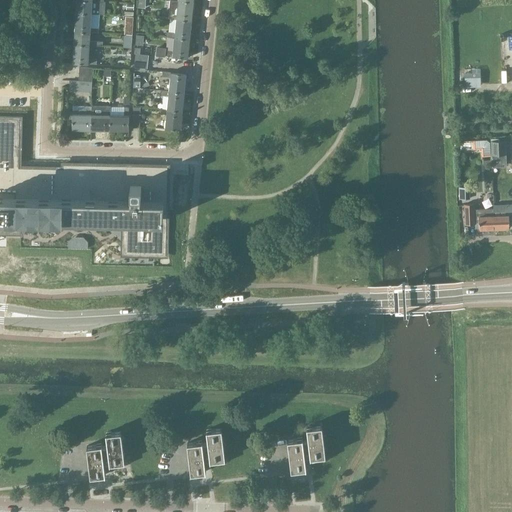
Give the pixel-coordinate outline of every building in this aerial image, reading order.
[(84,0),(76,0),(75,12),(91,13),(104,14),(105,1),(103,1),(100,1),(84,0)] [(191,20),(193,1),(178,0),(177,0),(172,0),(171,13),(168,13),(168,18),(176,19),(191,20)] [(90,27),(91,13),(75,12),(74,31),(90,32),(98,32),(98,28),(90,27)] [(189,39),(191,20),(176,19),(174,33),(166,32),(166,36),(174,37),(189,39)] [(89,40),(90,32),(74,31),(73,43),(94,45),(102,45),(102,41),(89,40)] [(187,57),(189,39),(174,37),(173,51),(164,50),(164,55),(187,57)] [(93,58),(94,45),(73,43),(72,62),(96,63),(96,59),(93,58)] [(148,54),(135,53),(134,60),(147,61),(148,54)] [(168,90),(184,92),(186,73),(162,71),(162,76),(170,77),(168,90)] [(464,72),(464,84),(479,85),(479,73),(464,72)] [(91,81),(78,80),(69,80),(69,90),(91,92),(91,81)] [(184,92),(168,90),(160,89),(160,94),(168,95),(166,109),(182,111),(184,92)] [(72,109),(71,129),(90,129),(91,114),(91,106),(91,105),(86,105),(86,110),(72,109)] [(91,114),(90,129),(109,130),(109,114),(110,106),(105,106),(105,107),(91,106),(91,114)] [(109,114),(109,130),(128,130),(128,106),(123,106),(123,114),(109,114)] [(182,111),(166,109),(158,108),(158,113),(166,114),(165,128),(180,129),(182,111)] [(0,129),(0,231),(20,232),(20,226),(21,212),(40,213),(43,213),(52,213),(103,214),(139,215),(142,215),(142,233),(165,233),(166,209),(166,206),(166,185),(167,166),(141,166),(135,166),(89,165),(82,165),(79,164),(74,164),(64,164),(64,168),(37,168),(36,168),(18,167),(19,139),(19,137),(19,135),(19,130),(0,129)] [(490,140),(491,155),(506,154),(505,140),(490,140)] [(460,199),(469,198),(470,198),(470,189),(459,189),(460,199)] [(494,228),(493,208),(474,209),(474,203),(464,204),(465,224),(474,224),(474,222),(478,222),(479,229),(494,228)] [(494,228),(509,227),(509,217),(511,216),(511,203),(493,205),(493,208),(494,228)] [(67,242),(67,248),(87,249),(87,242),(83,237),(77,237),(72,237),(67,242)] [(310,457),(325,455),(321,425),(306,427),(308,439),(302,440),(302,437),(287,439),(291,470),(306,468),(305,455),(307,455),(310,455),(310,457)] [(210,460),(225,458),(221,428),(206,430),(207,442),(202,443),(202,440),(187,442),(191,472),(206,470),(204,458),(207,458),(209,458),(210,460)] [(109,461),(109,463),(124,462),(121,431),(106,433),(107,445),(102,446),(102,443),(87,445),(90,475),(105,473),(104,461),(107,461),(109,461)]
